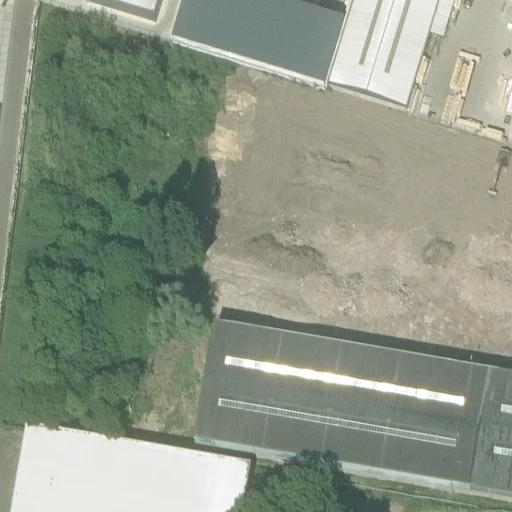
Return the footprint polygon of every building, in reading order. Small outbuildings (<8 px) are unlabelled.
[(90,0),(89,6),(154,26),(162,0),(90,0)] [(405,115),(440,0),(356,0),(328,90),(405,115)] [(511,27),(511,0),(504,0),(498,23),(511,27)] [(511,200),(253,152),(220,321),(511,374),(511,200)] [(511,383),(214,331),(193,449),(511,504),(511,383)] [(244,511),(251,472),(26,433),(12,511),(244,511)]
